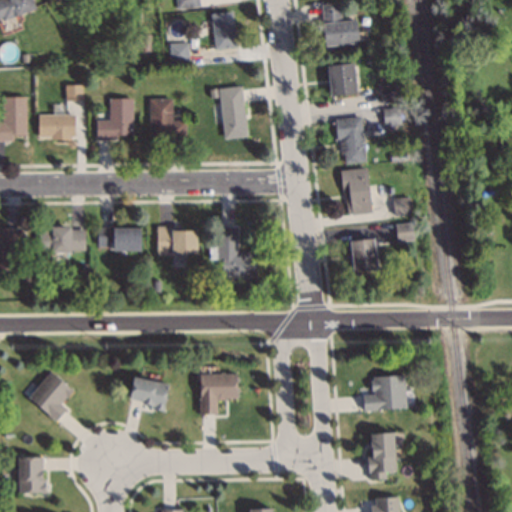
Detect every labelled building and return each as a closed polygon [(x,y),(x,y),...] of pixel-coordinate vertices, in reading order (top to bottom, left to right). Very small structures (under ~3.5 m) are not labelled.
[(0,0),(0,20),(34,11),(31,0),(0,0)] [(321,6),(324,48),(358,45),(356,21),(342,22),(340,4),(321,6)] [(213,50),(235,49),(233,13),(211,14),(213,50)] [(329,98),(355,97),(353,65),(327,67),(329,98)] [(241,88),(218,90),(222,141),(246,139),(241,88)] [(25,98),(1,98),(1,123),(0,123),(0,142),(25,142),(25,98)] [(132,140),(132,100),(108,100),(108,123),(96,123),(96,141),(132,140)] [(185,123),(171,123),(171,101),(149,101),(149,141),(185,141),(185,123)] [(37,115),(37,142),(74,142),(74,115),(37,115)] [(360,119),(336,121),(339,166),(364,164),(360,119)] [(345,217),(370,214),(366,170),(341,172),(345,217)] [(394,217),(410,216),(408,200),(392,201),(394,217)] [(396,242),(413,242),(413,225),(395,226),(396,242)] [(156,256),(196,256),(196,229),(156,229),(156,256)] [(0,272),(10,272),(10,252),(22,252),(22,230),(0,230),(0,272)] [(85,253),(85,230),(38,230),(38,254),(85,253)] [(140,252),(140,230),(97,230),(97,252),(140,252)] [(220,279),(256,279),(256,254),(236,254),(236,230),(220,230),(220,279)] [(377,271),(374,240),(349,242),(352,274),(377,271)] [(55,423),(66,411),(59,405),(71,392),(50,373),(27,399),(55,423)] [(199,375),(199,416),(217,416),(217,401),(236,401),(236,375),(199,375)] [(371,379),(371,396),(361,397),(362,412),(405,410),(403,377),(371,379)] [(128,404),(163,411),(168,386),(133,379),(128,404)] [(369,479),(395,477),(392,434),(366,436),(369,479)] [(17,494),(43,494),(43,459),(17,459),(17,494)] [(372,511),(398,511),(398,499),(372,500),(372,511)]
